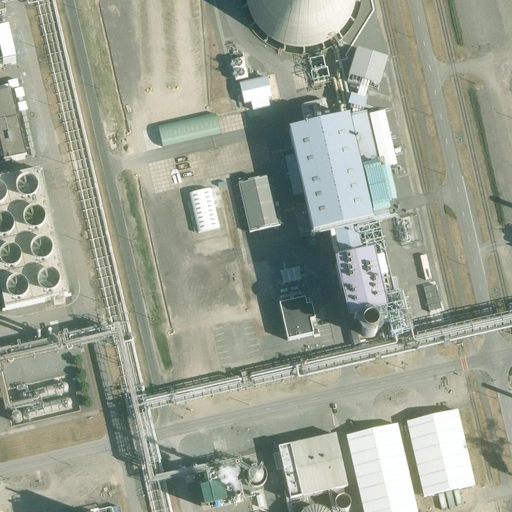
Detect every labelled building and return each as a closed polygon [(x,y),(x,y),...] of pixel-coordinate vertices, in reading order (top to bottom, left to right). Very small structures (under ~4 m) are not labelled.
[(25,390),(26,394),(23,395),(24,399),(28,399),(29,401),(9,405),(0,366),(115,341),(129,403),(146,400),(54,0),(0,0),(0,67),(16,64),(3,7),(26,1),(27,6),(38,4),(111,327),(68,338),(67,333),(63,334),(64,338),(20,349),(20,344),(19,344),(18,344),(17,344),(17,345),(18,349),(11,351),(10,350),(0,352),(0,289),(6,314),(9,313),(9,311),(68,298),(39,173),(0,181),(0,158),(3,158),(2,153),(0,153),(0,150),(1,150),(0,146),(0,145),(0,393),(2,393),(6,412),(26,408),(27,415),(43,411),(40,396),(45,395),(44,390),(28,393),(26,386),(17,388),(18,392),(25,390)] [(239,0),(240,0),(242,12),(246,22),(251,32),(259,40),(268,47),(278,52),(289,55),(300,56),(311,55),(322,52),(332,47),(341,41),(349,33),(355,23),(359,13),(361,2),(361,0),(239,0)] [(379,89),(386,61),(356,52),(347,81),(348,81),(347,85),(359,89),(356,99),(350,98),(347,108),(363,113),(366,103),(363,102),(367,91),(376,94),(378,89),(379,89)] [(267,79),(239,86),(244,106),(251,105),(253,113),(270,109),(268,101),(272,100),(267,79)] [(0,145),(0,146),(1,150),(2,153),(3,158),(4,162),(11,160),(12,165),(25,162),(24,157),(26,157),(11,91),(9,91),(8,87),(0,88),(0,145)] [(302,195),(313,236),(390,218),(387,206),(395,204),(388,172),(380,173),(366,115),(358,117),(330,123),(325,102),(301,108),(306,129),(288,133),(294,156),(284,159),(293,198),(302,195)] [(162,146),(219,134),(215,115),(158,127),(162,146)] [(384,115),(370,118),(375,141),(389,138),(384,115)] [(390,143),(376,146),(381,169),(396,166),(390,143)] [(278,226),(268,179),(239,186),(250,233),(278,226)] [(210,191),(189,196),(198,235),(219,230),(210,191)] [(511,315),(486,322),(455,329),(397,343),(396,340),(412,336),(408,317),(407,317),(406,316),(402,297),(399,297),(399,295),(393,296),(393,295),(398,294),(395,280),(390,281),(377,225),(357,230),(357,229),(329,236),(330,240),(334,239),(339,266),(333,268),(347,326),(378,319),(381,330),(387,329),(388,333),(389,333),(391,339),(392,339),(393,344),(342,355),(166,395),(146,400),(129,403),(125,404),(133,442),(139,466),(143,464),(154,511),(119,511),(119,509),(105,511),(292,511),(291,506),(305,503),(304,498),(290,502),(287,492),(284,493),(288,511),(171,511),(165,483),(185,478),(203,474),(204,482),(202,483),(202,486),(205,485),(206,490),(200,491),(204,509),(222,505),(222,504),(233,501),(233,499),(240,497),(236,479),(237,479),(237,478),(237,477),(237,476),(236,475),(235,475),(234,475),(233,476),(233,477),(233,478),(231,478),(233,486),(225,488),(223,480),(210,482),(208,473),(236,467),(236,468),(248,475),(247,476),(247,478),(247,480),(248,481),(248,482),(249,483),(251,484),(252,485),(253,485),(255,486),(256,486),(257,485),(259,485),(260,484),(261,483),(262,482),(263,480),(263,479),(263,477),(263,475),(262,473),(260,471),(259,470),(257,470),(255,469),(254,469),(252,470),(251,470),(250,471),(241,466),(240,460),(237,461),(237,460),(184,472),(163,477),(154,438),(148,407),(168,403),(344,362),(457,336),(488,329),(511,323),(511,315)] [(420,259),(425,282),(432,281),(426,257),(420,259)] [(263,299),(274,297),(266,262),(255,264),(263,299)] [(403,296),(406,316),(413,314),(411,306),(409,307),(408,304),(411,303),(409,295),(403,296)] [(305,300),(279,306),(287,342),(313,336),(310,323),(315,321),(311,306),(306,307),(305,300)] [(440,308),(428,311),(432,327),(444,324),(440,308)] [(104,315),(96,318),(100,328),(108,325),(104,315)] [(457,413),(406,424),(422,499),(474,487),(457,413)] [(13,419),(13,421),(13,422),(14,423),(16,424),(17,424),(19,424),(20,423),(21,422),(22,420),(22,419),(21,417),(20,416),(19,415),(18,415),(16,415),(15,416),(14,417),(13,418),(13,419)] [(416,511),(397,427),(346,438),(362,511),(416,511)] [(347,488),(335,436),(278,450),(287,492),(290,502),(304,498),(347,488)] [(265,491),(251,493),(253,511),(268,510),(265,491)]
